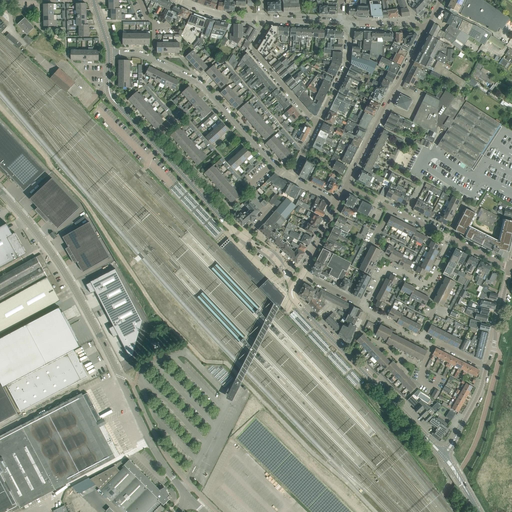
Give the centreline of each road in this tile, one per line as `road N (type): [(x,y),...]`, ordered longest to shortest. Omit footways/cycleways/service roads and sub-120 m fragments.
road 1 (tertiary): [(189,498),(153,449),(74,288),(0,191)]
road 2 (tertiary): [(292,288),(271,255),(234,231),(117,104),(108,74)]
road 3 (residential): [(337,202),(281,172),(204,86),(152,59)]
road 4 (tertiary): [(445,456),(294,301),(292,288)]
road 5 (residential): [(345,186),(425,29)]
road 6 (residential): [(364,306),(387,268),(427,285),(450,239)]
road 7 (residential): [(262,19),(253,50),(316,124)]
road 8 (unknown): [(40,503),(150,441)]
